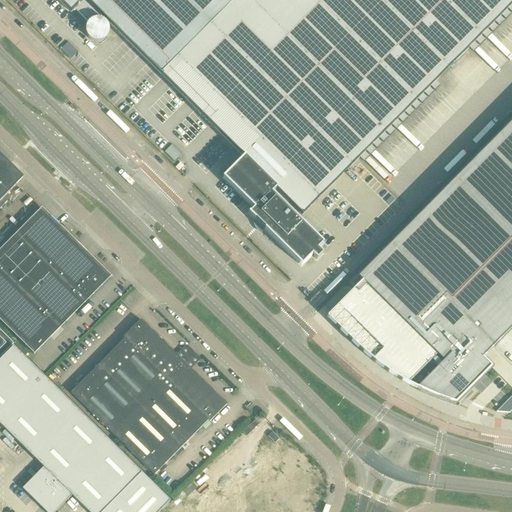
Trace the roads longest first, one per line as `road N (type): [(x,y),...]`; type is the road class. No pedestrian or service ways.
road 1 (unclassified): [(0,134),(273,399),(326,454),(340,483)]
road 2 (secondary): [(137,229),(378,467)]
road 3 (unclassified): [(179,190),(0,11)]
road 4 (unclassified): [(511,435),(445,418),(395,392),(304,315)]
road 5 (secondary): [(161,212),(0,57)]
road 6 (secondary): [(0,92),(137,229)]
road 7 (secondary): [(293,346),(161,212)]
road 8 (unclassified): [(304,315),(179,190)]
road 9 (secondary): [(407,430),(293,346)]
